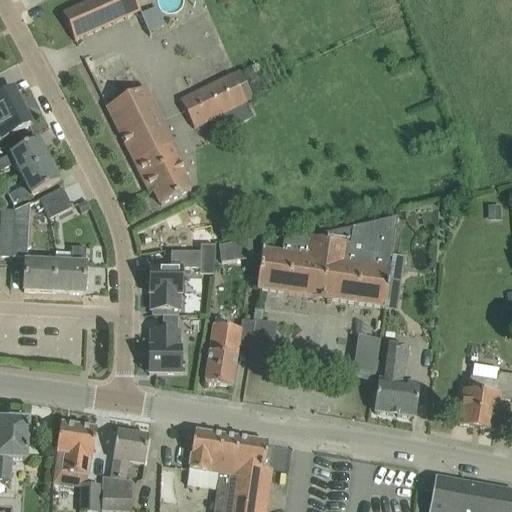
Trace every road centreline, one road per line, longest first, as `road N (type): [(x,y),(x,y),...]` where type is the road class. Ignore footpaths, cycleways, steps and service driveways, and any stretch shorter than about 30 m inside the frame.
road 1 (tertiary): [(123,402),(511,467)]
road 2 (residential): [(122,315),(122,250),(110,208),(2,0)]
road 3 (tertiary): [(0,384),(123,402)]
road 4 (residential): [(122,315),(0,310)]
